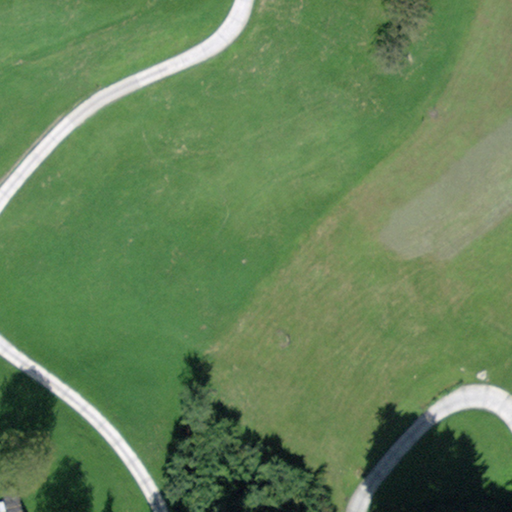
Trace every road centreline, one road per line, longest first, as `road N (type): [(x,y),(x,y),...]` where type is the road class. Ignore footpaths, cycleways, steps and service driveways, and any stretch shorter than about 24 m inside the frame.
road 1 (unclassified): [(0,197),(87,108),(221,39),(242,0)]
road 2 (unclassified): [(161,511),(105,424),(0,343)]
road 3 (unclassified): [(511,415),(479,393),(424,414),(356,511)]
road 4 (track): [(0,71),(155,0)]
